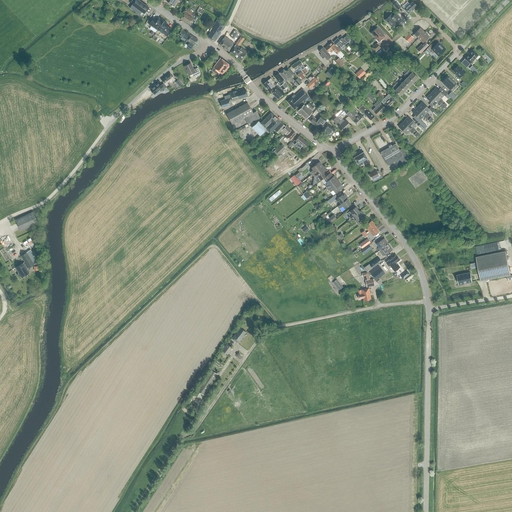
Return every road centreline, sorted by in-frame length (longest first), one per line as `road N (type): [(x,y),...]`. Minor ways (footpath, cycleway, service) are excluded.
road 1 (tertiary): [(425,511),(427,301)]
road 2 (tertiary): [(427,301),(404,242),(334,150)]
road 3 (unclassified): [(265,328),(427,301)]
road 4 (tertiary): [(334,150),(392,117),(459,50)]
road 5 (residential): [(104,129),(209,43)]
